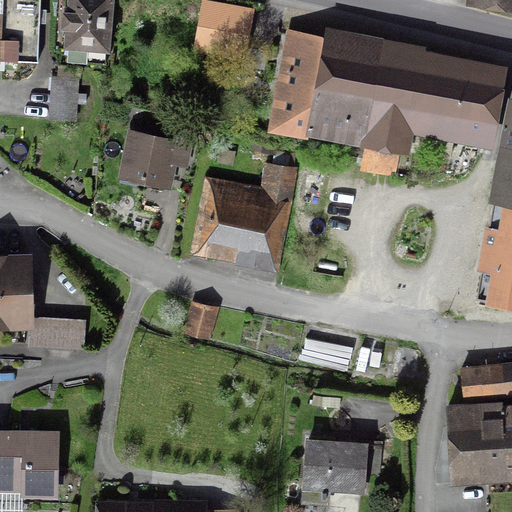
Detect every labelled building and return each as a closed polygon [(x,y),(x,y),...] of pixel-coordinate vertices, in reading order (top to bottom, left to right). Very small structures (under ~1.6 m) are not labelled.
[(38,0),(0,0),(0,59),(36,61),(38,0)] [(91,0),(72,0),(66,46),(104,51),(110,2),(91,0)] [(275,127),(366,144),(384,51),(292,34),(275,127)] [(501,73),(384,51),(366,144),(362,168),(393,173),(402,128),(487,144),(501,73)] [(77,118),(79,77),(53,76),(51,116),(77,118)] [(511,108),(510,108),(495,199),(511,201),(511,108)] [(176,144),(134,137),(126,182),(168,189),(176,144)] [(273,254),(284,211),(213,193),(202,235),(273,254)] [(511,306),(511,201),(495,199),(478,300),(511,306)] [(29,264),(0,264),(0,321),(31,320),(29,264)] [(211,334),(217,310),(194,305),(189,330),(211,334)] [(32,344),(85,348),(87,321),(34,317),(32,344)] [(511,366),(466,373),(469,400),(511,394),(511,366)] [(511,414),(454,418),(457,474),(511,471),(511,414)] [(53,436),(0,436),(0,491),(54,491),(53,436)] [(367,446),(307,443),(305,489),(365,491),(367,446)]
